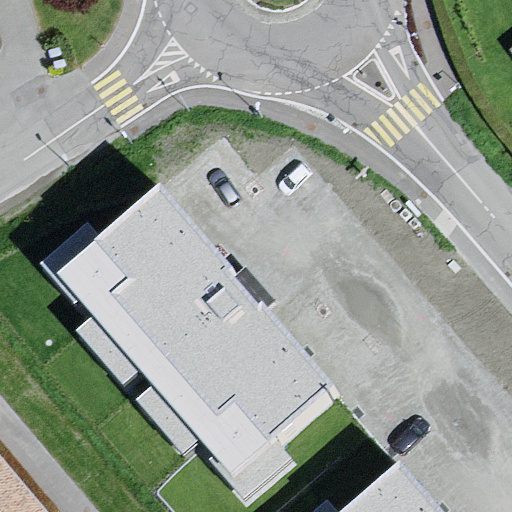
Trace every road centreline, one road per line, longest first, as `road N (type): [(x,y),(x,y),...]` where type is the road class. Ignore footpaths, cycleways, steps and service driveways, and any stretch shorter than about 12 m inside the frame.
road 1 (residential): [(407,114),(511,236)]
road 2 (residential): [(0,175),(123,92)]
road 3 (residential): [(280,61),(407,114)]
road 4 (residential): [(123,92),(251,56)]
